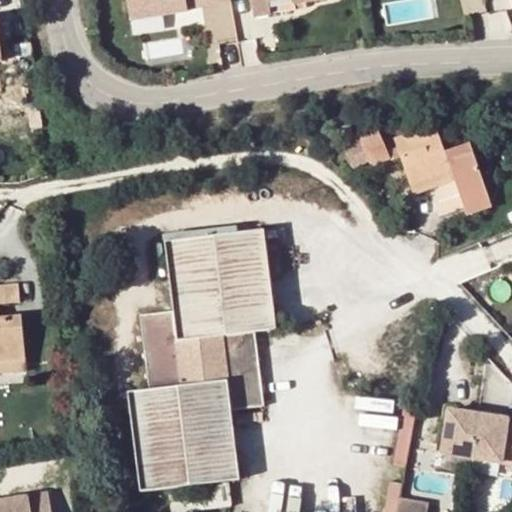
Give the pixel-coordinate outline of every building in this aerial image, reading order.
[(188,11),(186,0),(126,0),(130,21),(188,11)] [(196,0),(186,0),(188,11),(198,10),(196,0)] [(231,0),(196,0),(198,10),(232,4),(231,0)] [(249,0),(253,18),(271,15),(269,2),(283,0),(302,0),(303,3),(323,0),(249,0)] [(434,127),(393,141),(396,148),(385,152),(389,163),(400,159),(409,186),(413,196),(439,187),(453,182),(463,209),(489,200),(470,143),(443,153),(434,127)] [(378,131),(358,137),(367,164),(369,169),(389,163),(385,152),(378,131)] [(358,137),(342,143),(351,169),(367,164),(358,137)] [(453,182),(439,187),(438,218),(463,209),(453,182)] [(492,208),(489,200),(463,209),(466,217),(492,208)] [(164,243),(173,313),(140,317),(150,391),(128,394),(141,493),(238,481),(229,410),(262,407),(254,332),(275,330),(263,232),(164,243)] [(0,305),(20,304),(18,285),(0,286),(0,305)] [(0,318),(22,317),(20,304),(0,305),(0,318)] [(0,361),(26,359),(22,317),(0,318),(0,361)] [(0,373),(27,371),(26,359),(0,361),(0,373)] [(445,405),(437,448),(511,463),(511,426),(502,425),(504,416),(445,405)] [(51,511),(49,494),(0,501),(0,511),(51,511)] [(427,511),(429,503),(400,498),(397,511),(427,511)]
